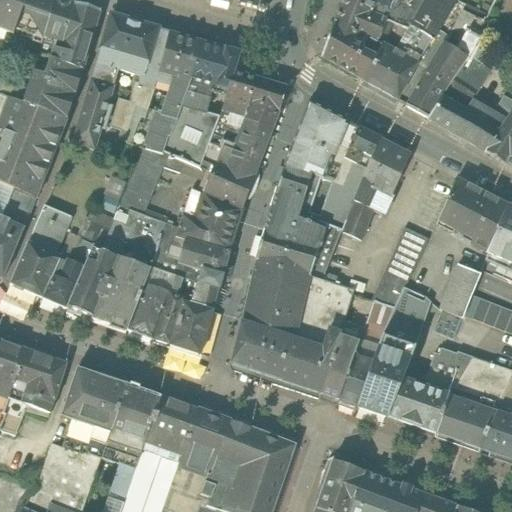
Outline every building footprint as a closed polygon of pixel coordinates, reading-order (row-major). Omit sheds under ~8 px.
[(54,0),(0,0),(0,29),(14,34),(16,29),(43,39),(54,0)] [(73,4),(59,0),(54,0),(43,39),(62,43),(63,43),(65,35),(73,4)] [(267,0),(235,0),(234,3),(263,11),(267,0)] [(372,13),(342,0),(334,24),(378,44),(386,20),(385,20),(374,15),(372,15),(372,13)] [(342,0),(372,13),(372,15),(374,15),(378,6),(389,10),(392,2),(396,4),(397,0),(342,0)] [(397,0),(396,4),(392,2),(389,10),(385,20),(393,24),(407,30),(410,26),(424,0),(397,0)] [(424,0),(410,26),(419,31),(432,40),(436,34),(455,0),(424,0)] [(99,11),(73,3),(73,4),(65,35),(63,43),(67,44),(64,55),(62,62),(83,69),(99,11)] [(389,10),(378,6),(374,15),(385,20),(389,10)] [(488,17),(466,6),(463,11),(483,22),(485,23),(488,17)] [(483,22),(463,11),(454,25),(468,31),(475,35),(483,22)] [(118,70),(131,21),(111,14),(91,83),(112,89),(118,70)] [(131,21),(118,70),(141,76),(139,82),(138,84),(154,91),(158,75),(169,33),(158,30),(158,29),(131,21)] [(378,44),(334,24),(322,59),(363,82),(382,46),(378,44)] [(407,30),(393,24),(387,37),(395,41),(401,43),(408,31),(407,30)] [(404,57),(399,55),(400,53),(394,50),(391,49),(383,44),(382,46),(363,82),(362,84),(378,91),(397,101),(417,64),(432,40),(419,31),(404,57)] [(468,31),(456,51),(467,59),(468,58),(480,37),(475,35),(468,31)] [(173,86),(171,86),(160,116),(176,121),(181,107),(190,83),(200,42),(169,33),(158,75),(174,79),(173,86)] [(401,43),(395,41),(391,49),(394,50),(395,48),(398,48),(401,43)] [(200,42),(190,83),(181,107),(205,114),(205,113),(212,86),(217,87),(218,84),(223,86),(226,73),(232,75),(234,72),(242,47),(228,44),(227,49),(201,42),(200,42)] [(443,43),(405,106),(428,119),(448,88),(448,87),(467,59),(456,51),(443,43)] [(64,55),(53,52),(51,59),(62,62),(64,55)] [(39,55),(38,55),(27,90),(22,104),(66,120),(76,94),(83,69),(62,62),(51,59),(43,56),(39,55)] [(467,59),(448,87),(448,88),(428,119),(485,153),(511,111),(511,102),(504,97),(494,114),(473,102),(491,72),(468,58),(467,59)] [(258,79),(234,72),(227,92),(222,105),(228,107),(234,109),(236,109),(247,112),(258,79)] [(213,115),(217,102),(216,101),(220,90),(227,92),(232,75),(226,73),(223,86),(218,84),(217,87),(212,86),(205,113),(213,115)] [(27,90),(0,79),(0,96),(9,100),(9,99),(22,104),(27,90)] [(286,88),(258,79),(247,112),(242,129),(255,133),(248,152),(261,158),(278,115),(286,88)] [(129,102),(118,99),(110,127),(121,131),(118,140),(130,145),(138,125),(142,126),(154,91),(138,84),(139,82),(136,82),(129,102)] [(112,89),(91,83),(87,95),(74,142),(84,146),(94,150),(112,89)] [(216,101),(217,102),(213,115),(219,117),(222,105),(227,92),(220,90),(216,101)] [(0,96),(0,121),(1,121),(9,100),(0,96)] [(0,202),(28,215),(44,177),(66,120),(22,104),(9,99),(9,100),(1,121),(0,122),(0,202)] [(358,129),(312,105),(307,108),(285,166),(309,175),(310,174),(322,179),(332,155),(338,141),(350,147),(358,129)] [(205,114),(181,107),(176,121),(169,137),(163,153),(186,162),(200,168),(210,143),(211,139),(217,122),(219,117),(213,115),(205,113),(205,114)] [(247,112),(236,109),(230,127),(241,131),(242,129),(247,112)] [(511,111),(485,153),(511,165),(511,111)] [(230,127),(217,122),(211,139),(210,143),(220,147),(222,140),(235,146),(237,142),(240,135),(241,131),(230,127)] [(142,126),(138,125),(130,145),(144,150),(145,150),(152,130),(142,127),(142,126)] [(380,140),(358,129),(350,147),(344,160),(357,166),(362,153),(371,158),(373,155),(380,140)] [(169,137),(152,132),(153,130),(152,130),(145,150),(162,155),(163,153),(169,137)] [(380,140),(373,155),(371,158),(366,171),(365,175),(356,196),(354,202),(366,207),(372,191),(388,200),(409,155),(380,140)] [(74,142),(72,142),(48,196),(60,201),(84,146),(74,142)] [(220,147),(210,143),(200,168),(208,173),(215,176),(217,171),(221,160),(225,149),(220,147)] [(221,160),(256,173),(259,163),(225,149),(221,160)] [(145,150),(144,150),(133,174),(157,184),(163,168),(180,174),(186,162),(163,153),(162,155),(145,150)] [(344,160),(332,155),(322,179),(332,183),(326,200),(320,217),(319,222),(342,230),(348,217),(349,218),(354,202),(356,196),(365,175),(366,171),(357,166),(344,160)] [(256,173),(221,160),(217,171),(251,185),(256,173)] [(309,175),(285,166),(284,166),(284,167),(279,184),(278,184),(274,195),(275,195),(267,223),(302,236),(305,237),(335,248),(341,233),(342,230),(319,222),(320,217),(310,213),(315,196),(320,180),(309,175)] [(251,185),(217,171),(215,176),(208,173),(201,182),(247,197),(251,185)] [(157,184),(133,174),(127,190),(151,200),(157,184)] [(507,206),(457,180),(455,185),(436,225),(453,232),(455,228),(473,236),(471,240),(490,249),(507,206)] [(247,197),(201,182),(197,192),(242,211),(247,197)] [(197,192),(191,189),(182,217),(183,217),(183,216),(236,232),(242,211),(197,192)] [(151,200),(127,190),(120,207),(129,210),(144,216),(151,200)] [(326,201),(315,196),(310,213),(320,217),(326,201)] [(28,215),(0,202),(0,247),(12,253),(28,215)] [(366,207),(354,202),(349,218),(348,217),(342,230),(341,233),(361,242),(373,210),(366,207)] [(78,220),(44,205),(10,285),(42,298),(52,277),(63,252),(71,234),(78,220)] [(511,208),(507,206),(490,249),(487,256),(511,266),(511,208)] [(97,320),(144,216),(129,210),(126,217),(116,212),(101,248),(81,239),(74,256),(86,261),(83,268),(66,308),(92,319),(97,320)] [(144,216),(97,320),(127,330),(148,274),(149,271),(154,257),(154,256),(159,236),(154,234),(158,222),(144,216)] [(236,232),(183,216),(183,217),(182,217),(176,238),(185,241),(228,253),(229,253),(236,232)] [(183,250),(166,244),(172,227),(158,222),(154,234),(159,236),(154,256),(154,257),(151,268),(182,278),(186,266),(203,270),(200,283),(219,288),(222,276),(228,253),(185,241),(183,250)] [(302,236),(267,223),(264,231),(261,242),(260,242),(255,259),(256,259),(322,281),(322,280),(335,248),(305,237),(302,236)] [(428,241),(405,231),(399,244),(421,254),(428,241)] [(81,239),(71,234),(63,252),(73,256),(74,256),(81,239)] [(399,244),(370,302),(373,303),(394,310),(405,289),(421,254),(399,244)] [(0,247),(0,279),(1,280),(12,253),(0,247)] [(289,329),(336,345),(354,289),(352,288),(352,290),(322,280),(322,281),(256,259),(243,314),(289,329)] [(67,261),(58,280),(52,277),(42,298),(66,308),(83,268),(67,261)] [(479,276),(457,267),(439,311),(444,312),(462,319),(463,316),(471,296),(479,276)] [(188,280),(182,278),(176,295),(183,297),(184,294),(188,280)] [(197,282),(188,280),(184,294),(193,296),(197,282)] [(179,315),(209,323),(219,288),(200,283),(197,282),(193,296),(192,300),(191,305),(182,303),(179,315)] [(170,293),(145,285),(128,331),(153,340),(170,294),(170,293)] [(405,289),(394,310),(391,314),(388,322),(382,336),(402,343),(424,297),(405,289)] [(183,298),(170,294),(153,340),(170,346),(179,315),(182,303),(183,298)] [(472,320),(480,300),(471,296),(463,316),(472,320)] [(511,312),(480,300),(472,320),(511,335),(511,312)] [(394,310),(373,303),(369,314),(388,322),(391,314),(394,310)] [(462,319),(444,312),(436,333),(454,340),(457,334),(462,320),(462,319)] [(272,379),(289,329),(243,314),(231,365),(272,379)] [(209,323),(179,315),(170,346),(172,346),(173,345),(200,355),(209,323)] [(359,328),(352,337),(360,340),(364,329),(359,328)] [(289,329),(272,379),(320,395),(336,345),(289,329)] [(382,336),(372,363),(357,407),(387,418),(399,386),(388,382),(398,353),(411,358),(414,348),(402,343),(382,336)] [(360,340),(352,337),(347,349),(354,352),(360,340)] [(354,352),(350,362),(338,401),(357,407),(372,363),(368,362),(373,345),(360,340),(354,352)] [(26,350),(0,341),(0,414),(2,415),(26,350)] [(347,349),(336,345),(320,395),(338,401),(350,362),(354,352),(347,349)] [(456,354),(440,348),(438,355),(433,353),(422,387),(402,379),(399,386),(387,418),(436,435),(448,398),(450,393),(452,389),(471,357),(456,352),(456,354)] [(66,365),(26,350),(2,415),(4,416),(0,425),(0,430),(15,437),(27,407),(50,415),(66,365)] [(511,375),(511,371),(471,357),(452,389),(460,392),(457,401),(448,398),(436,435),(480,450),(511,375)] [(62,511),(104,381),(80,373),(74,394),(68,392),(60,417),(71,421),(68,432),(69,433),(64,448),(52,445),(35,490),(50,498),(48,505),(49,506),(62,511)] [(510,461),(511,455),(511,375),(480,450),(510,461)] [(104,381),(62,511),(64,511),(81,511),(101,459),(126,384),(125,384),(124,388),(104,381)] [(160,397),(126,384),(101,459),(119,466),(135,471),(142,450),(160,397)] [(197,410),(160,397),(142,450),(178,463),(197,410)] [(271,511),(294,446),(197,410),(178,463),(178,464),(177,468),(206,478),(200,497),(208,500),(206,508),(216,511),(218,511),(271,511)] [(160,511),(178,464),(178,463),(142,450),(135,471),(121,511),(160,511)] [(334,463),(323,492),(354,503),(364,473),(334,463)] [(103,511),(121,511),(135,471),(119,466),(103,511)] [(206,478),(177,468),(162,511),(165,511),(198,511),(200,506),(206,508),(208,500),(200,497),(206,478)] [(415,511),(421,495),(364,473),(354,503),(350,511),(415,511)] [(350,511),(354,503),(323,492),(315,511),(350,511)] [(453,511),(455,507),(421,495),(415,511),(453,511)]
